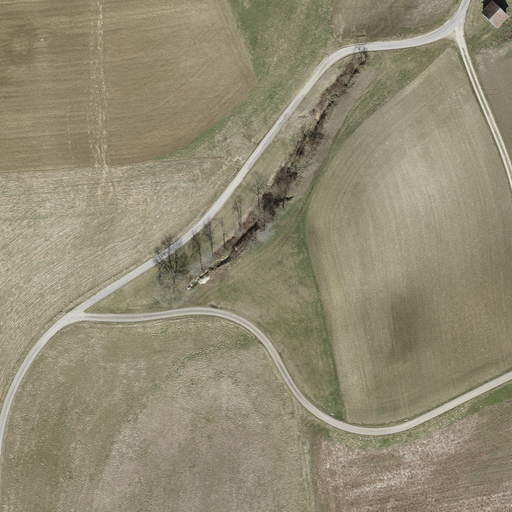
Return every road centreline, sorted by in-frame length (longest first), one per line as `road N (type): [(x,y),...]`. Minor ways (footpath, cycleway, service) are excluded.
road 1 (track): [(0,478),(30,353),(71,319),(221,322),(253,338),(308,414),(345,435),(387,437),(424,426),(511,384)]
road 2 (track): [(71,319),(207,223),(339,54),(407,44),(452,27),(472,0)]
road 3 (track): [(511,170),(452,27)]
